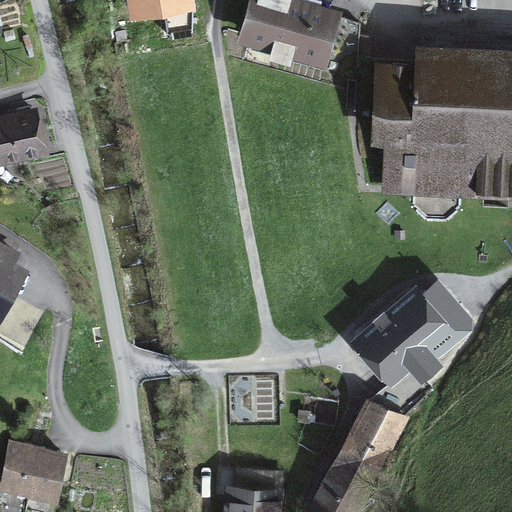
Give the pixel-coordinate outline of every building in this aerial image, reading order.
[(134,0),(136,9),(186,1),(186,0),(134,0)] [(257,0),(248,34),(319,54),(330,12),(311,7),(312,2),(306,0),(257,0)] [(379,63),(375,135),(388,136),(385,186),(511,192),(511,56),(420,52),(418,65),(379,63)] [(11,119),(0,121),(0,164),(21,160),(19,153),(40,148),(30,107),(9,112),(11,119)] [(0,243),(0,308),(21,270),(0,258),(0,244),(0,243)] [(421,373),(433,362),(432,361),(460,337),(421,292),(395,315),(390,309),(377,320),(382,326),(367,338),(393,369),(408,356),(420,370),(406,384),(417,397),(431,385),(421,373)] [(324,511),(340,511),(362,474),(373,480),(405,416),(369,398),(312,505),(324,511)] [(53,495),(62,451),(13,441),(5,485),(53,495)] [(226,503),(234,504),(233,511),(279,511),(282,493),(273,493),(274,480),(236,477),(235,489),(227,489),(226,503)] [(192,511),(211,511),(207,491),(189,494),(192,511)]
